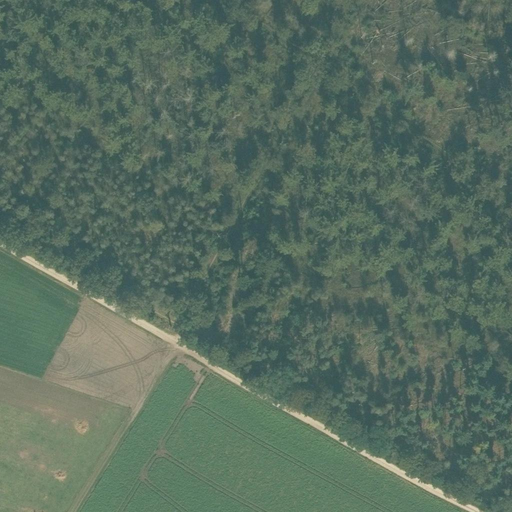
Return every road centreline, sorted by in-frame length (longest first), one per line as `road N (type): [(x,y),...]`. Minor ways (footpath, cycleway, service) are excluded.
road 1 (track): [(175,341),(476,511)]
road 2 (track): [(69,511),(175,341)]
road 3 (track): [(0,244),(175,341)]
